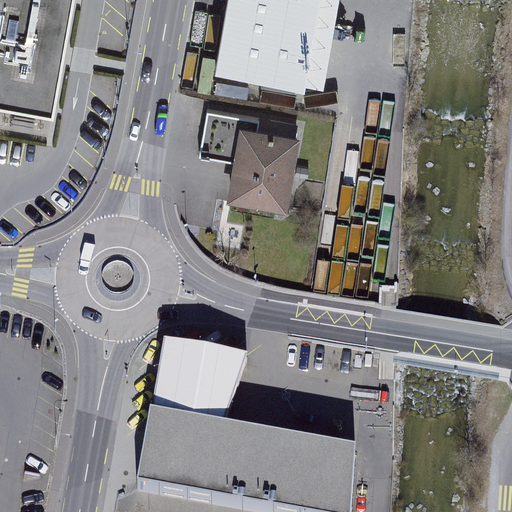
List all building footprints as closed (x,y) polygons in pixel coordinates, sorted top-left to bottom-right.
[(0,0),(0,109),(62,120),(81,0),(0,0)] [(349,0),(229,0),(218,66),(334,87),(349,0)] [(267,124),(211,115),(204,161),(240,167),(233,207),(296,218),(309,144),(264,136),(267,124)] [(150,415),(225,428),(247,358),(160,348),(150,415)] [(225,428),(150,415),(136,493),(240,511),(354,511),(363,452),(225,428)]
